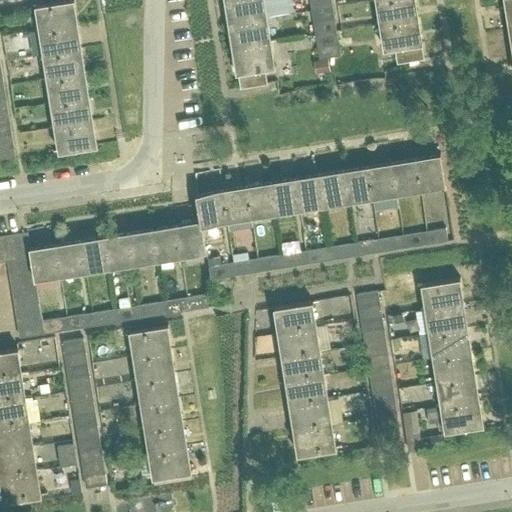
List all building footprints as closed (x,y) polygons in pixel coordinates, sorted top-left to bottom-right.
[(40,28),(79,22),(75,0),(56,0),(36,3),(40,28)] [(225,0),(229,21),(268,15),(265,0),(225,0)] [(311,0),(312,8),(333,5),(332,0),(311,0)] [(377,0),(381,22),(419,16),(416,0),(377,0)] [(314,20),(335,17),(333,5),(312,8),(314,20)] [(233,45),(272,39),(268,15),(229,21),(233,45)] [(419,16),(381,22),(385,47),(397,45),(399,60),(424,56),(422,41),(423,41),(419,16)] [(316,33),(337,29),(335,17),(314,20),(316,33)] [(44,52),(83,46),(79,22),(40,28),(44,52)] [(318,45),(339,41),(337,29),(316,33),(318,45)] [(272,39),(233,45),(237,71),(239,70),(241,85),(266,81),(264,66),(276,64),(272,39)] [(339,41),(318,45),(320,57),(341,54),(339,41)] [(48,77),(87,70),(83,46),(44,52),(48,77)] [(52,101),(91,95),(87,70),(48,77),(52,101)] [(56,125),(94,119),(91,95),(52,101),(56,125)] [(0,109),(8,108),(6,96),(0,96),(0,109)] [(0,121),(10,120),(8,108),(0,109),(0,121)] [(94,119),(56,125),(60,150),(98,144),(94,119)] [(0,134),(12,132),(10,120),(0,121),(0,134)] [(0,146),(14,144),(12,132),(0,134),(0,146)] [(14,144),(0,146),(0,159),(16,157),(14,144)] [(416,156),(421,187),(446,183),(441,152),(416,156)] [(397,191),(421,187),(416,156),(392,159),(397,191)] [(373,195),(397,191),(392,159),(368,163),(373,195)] [(349,199),(373,195),(368,163),(344,167),(349,199)] [(325,203),(349,199),(344,167),(319,171),(325,203)] [(300,207),(325,203),(319,171),(295,175),(300,207)] [(276,211),(300,207),(295,175),(271,179),(276,211)] [(252,214),(276,211),(271,179),(247,183),(252,214)] [(228,218),(252,214),(247,183),(223,187),(228,218)] [(203,222),(228,218),(223,187),(198,191),(203,222)] [(177,222),(182,254),(207,250),(202,218),(177,222)] [(158,257),(182,254),(177,222),(153,226),(158,257)] [(134,261),(158,257),(153,226),(129,230),(134,261)] [(429,242),(448,239),(446,226),(427,229),(429,242)] [(110,265),(134,261),(129,230),(105,234),(110,265)] [(405,245),(424,242),(422,230),(403,233),(405,245)] [(28,231),(19,232),(4,235),(8,259),(32,255),(28,231)] [(85,269),(110,265),(105,234),(80,237),(85,269)] [(381,249),(400,246),(398,234),(379,237),(381,249)] [(61,273),(85,269),(80,237),(56,241),(61,273)] [(357,253),(376,250),(374,238),(355,241),(357,253)] [(36,277),(61,273),(56,241),(31,245),(36,277)] [(333,257),(351,254),(349,241),(331,244),(333,257)] [(308,261),(327,258),(325,245),(306,248),(308,261)] [(284,265),(303,262),(301,249),(282,252),(284,265)] [(260,269),(279,266),(277,253),(258,256),(260,269)] [(32,255),(8,259),(10,270),(34,266),(32,255)] [(236,273),(255,270),(253,257),(234,260),(236,273)] [(230,274),(231,273),(229,261),(210,264),(212,277),(214,276),(230,274)] [(34,266),(10,270),(11,281),(36,277),(34,266)] [(427,307),(465,301),(461,276),(423,282),(427,307)] [(36,277),(11,281),(13,291),(38,288),(36,277)] [(38,288),(13,291),(15,302),(39,298),(38,288)] [(360,305),(380,302),(378,289),(358,293),(360,305)] [(190,308),(209,305),(207,292),(188,295),(190,308)] [(166,312),(185,309),(183,296),(164,299),(166,312)] [(39,298),(15,302),(17,313),(41,309),(39,298)] [(279,330),(318,324),(314,299),(275,305),(279,330)] [(142,316),(160,313),(158,300),(140,303),(142,316)] [(430,331),(469,325),(465,301),(427,307),(430,331)] [(362,317),(382,314),(380,302),(360,305),(362,317)] [(118,320),(136,317),(134,304),(116,307),(118,320)] [(93,323),(112,320),(110,308),(91,311),(93,323)] [(43,320),(43,319),(41,309),(17,313),(18,324),(43,320)] [(69,327),(88,324),(86,312),(67,315),(69,327)] [(364,329),(384,326),(382,314),(362,317),(364,329)] [(43,319),(43,320),(45,331),(63,328),(61,316),(43,319)] [(20,335),(45,331),(43,320),(18,324),(20,335)] [(134,353),(173,347),(169,322),(130,328),(134,353)] [(283,355),(322,348),(318,324),(279,330),(283,355)] [(434,355),(473,349),(469,325),(430,331),(434,355)] [(366,341),(386,338),(384,326),(364,329),(366,341)] [(65,352),(86,349),(84,336),(63,340),(65,352)] [(367,354),(388,350),(386,338),(366,341),(367,354)] [(0,374),(23,371),(19,346),(0,349),(0,374)] [(138,378),(177,371),(173,347),(134,353),(138,378)] [(287,379),(325,373),(322,348),(283,355),(287,379)] [(67,364),(88,361),(86,349),(65,352),(67,364)] [(438,380),(476,373),(473,349),(434,355),(438,380)] [(369,366),(390,362),(388,350),(367,354),(369,366)] [(69,376),(90,373),(88,361),(67,364),(69,376)] [(371,378),(392,374),(390,362),(369,366),(371,378)] [(0,399),(27,395),(23,371),(0,374),(0,399)] [(142,402),(181,396),(177,371),(138,378),(142,402)] [(71,388),(92,385),(90,373),(69,376),(71,388)] [(291,403),(329,397),(325,373),(287,379),(291,403)] [(442,404),(480,398),(476,373),(438,380),(442,404)] [(373,390),(394,387),(392,374),(371,378),(373,390)] [(73,400),(94,397),(92,385),(71,388),(73,400)] [(375,402),(396,399),(394,387),(373,390),(375,402)] [(0,424),(31,419),(27,395),(0,399),(0,424)] [(146,426),(184,420),(181,396),(142,402),(146,426)] [(75,412),(96,409),(94,397),(73,400),(75,412)] [(295,427),(333,421),(329,397),(291,403),(295,427)] [(480,398),(442,404),(446,429),(484,423),(480,398)] [(377,414),(398,411),(396,399),(375,402),(377,414)] [(417,408),(405,410),(408,434),(410,449),(421,448),(422,448),(422,447),(420,432),(417,408)] [(77,425),(97,421),(96,409),(75,412),(77,425)] [(379,426),(400,423),(398,411),(377,414),(379,426)] [(0,449),(35,444),(31,419),(0,424),(0,449)] [(150,450),(188,444),(184,420),(146,426),(150,450)] [(79,437),(99,433),(97,421),(77,425),(79,437)] [(333,421),(295,427),(299,452),(337,446),(333,421)] [(400,423),(379,426),(381,438),(381,439),(402,435),(400,423)] [(81,449),(101,446),(99,433),(79,437),(81,449)] [(434,445),(445,443),(444,433),(432,435),(434,445)] [(0,473),(0,474),(38,468),(35,444),(0,449),(0,473)] [(188,444),(150,450),(154,475),(192,469),(188,444)] [(83,461),(103,458),(101,446),(81,449),(83,461)] [(85,473),(105,470),(103,458),(83,461),(85,473)] [(38,468),(0,474),(4,499),(42,493),(38,468)] [(105,470),(85,473),(87,485),(107,482),(105,470)]
